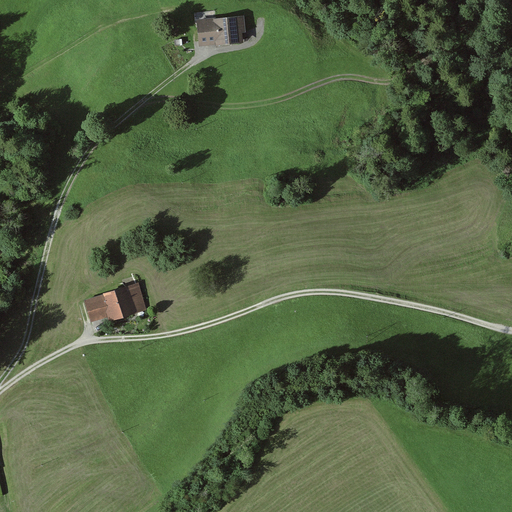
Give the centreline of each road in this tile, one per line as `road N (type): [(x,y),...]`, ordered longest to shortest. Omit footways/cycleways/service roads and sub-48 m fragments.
road 1 (track): [(511,331),(379,298),(309,292),(193,329),(86,341),(0,392)]
road 2 (track): [(502,0),(402,78),(335,78),(269,104),(143,100)]
road 3 (track): [(143,100),(77,168),(59,205),(23,347),(0,382)]
road 4 (track): [(0,85),(94,31),(164,9),(190,15),(196,59)]
road 5 (track): [(261,23),(251,44),(196,59),(143,100)]
